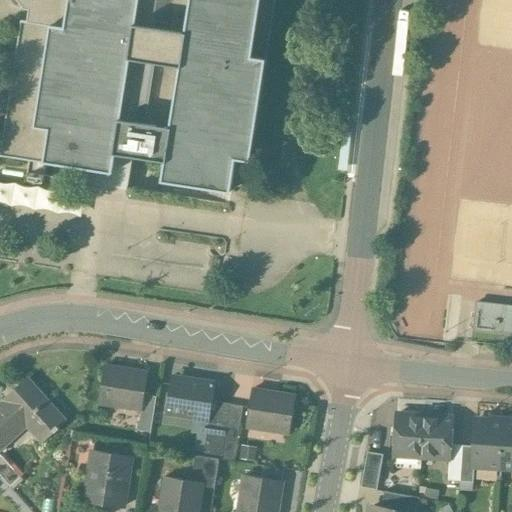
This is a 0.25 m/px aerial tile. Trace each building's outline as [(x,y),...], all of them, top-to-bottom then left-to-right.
[(18,0),(24,8),(30,9),(29,14),(29,20),(22,19),(22,22),(1,156),(29,160),(88,169),(111,173),(114,153),(122,154),(132,155),(165,160),(162,181),(232,192),(237,159),(250,161),(274,0),(18,0)] [(0,179),(0,203),(81,216),(85,193),(0,179)] [(511,305),(477,302),(474,329),(511,333),(511,305)] [(148,372),(104,365),(98,403),(141,410),(142,410),(145,394),(148,372)] [(215,383),(172,376),(166,414),(209,421),(212,401),(215,383)] [(28,378),(6,398),(6,399),(0,404),(0,439),(5,435),(8,439),(28,421),(26,419),(30,415),(47,434),(54,429),(55,430),(60,427),(58,425),(65,418),(28,378)] [(295,396),(252,389),(246,426),(290,433),(295,396)] [(156,396),(145,394),(142,410),(141,410),(138,430),(151,432),(156,396)] [(230,404),(212,401),(209,421),(203,456),(219,458),(219,459),(221,459),(225,439),(230,404)] [(243,406),(230,404),(225,439),(238,441),(243,406)] [(425,415),(397,413),(394,455),(422,456),(425,415)] [(452,417),(425,415),(422,456),(450,458),(450,444),(452,417)] [(494,420),(476,419),(475,446),(473,466),(474,466),(501,468),(504,423),(494,422),(494,420)] [(511,423),(504,423),(501,468),(511,468),(511,423)] [(238,441),(225,439),(221,459),(234,461),(238,441)] [(256,456),(256,444),(240,443),(239,455),(256,456)] [(463,445),(450,444),(450,458),(448,480),(460,481),(463,445)] [(475,446),(463,445),(460,481),(473,482),(474,466),(473,466),(475,446)] [(131,457),(92,450),(84,500),(124,506),(131,457)] [(383,454),(368,451),(361,487),(377,489),(383,454)] [(21,476),(1,454),(0,455),(0,473),(11,485),(21,476)] [(203,456),(196,455),(192,480),(203,482),(202,486),(215,488),(219,459),(219,458),(203,456)] [(0,494),(11,485),(0,473),(0,494)] [(277,511),(282,481),(244,475),(238,511),(277,511)] [(192,480),(165,476),(159,511),(197,511),(202,486),(203,482),(192,480)] [(417,511),(420,497),(385,491),(382,508),(404,511),(417,511)]
